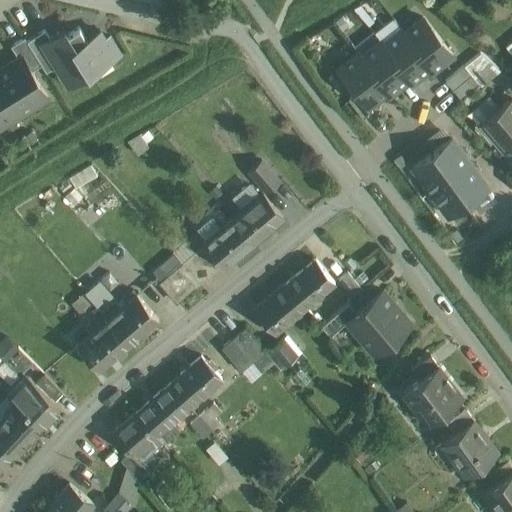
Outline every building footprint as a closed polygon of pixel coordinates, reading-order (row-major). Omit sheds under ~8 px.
[(452,54),(423,16),(404,31),(401,28),(401,29),(431,67),(433,69),(452,54)] [(100,31),(75,46),(68,34),(67,35),(64,29),(49,38),(41,43),(56,66),(65,80),(85,68),(88,72),(94,68),(94,69),(119,53),(109,36),(105,39),(100,31)] [(431,67),(401,29),(382,43),(380,40),(379,40),(411,81),(430,67),(430,68),(431,67)] [(44,30),(27,41),(41,65),(46,72),(56,66),(41,43),(49,38),(44,30)] [(24,38),(11,46),(18,59),(22,57),(31,71),(41,65),(27,41),(24,38)] [(411,81),(379,40),(361,54),(359,51),(358,52),(390,93),(408,78),(411,82),(411,81)] [(390,93),(358,52),(338,67),(368,105),(375,100),(387,90),(389,93),(390,93)] [(0,70),(0,74),(23,112),(47,97),(31,71),(22,57),(18,59),(0,70)] [(480,83),(462,63),(444,79),(461,99),(480,83)] [(0,126),(23,112),(0,74),(0,126)] [(511,96),(478,125),(507,159),(511,165),(511,96)] [(140,135),(129,143),(136,153),(147,145),(140,135)] [(471,163),(453,138),(413,167),(430,192),(471,163)] [(278,167),(269,156),(262,162),(271,173),(278,167)] [(262,162),(250,171),(267,191),(278,182),(271,173),(262,162)] [(488,187),(471,163),(430,192),(448,217),(488,187)] [(76,182),(96,173),(92,164),(72,173),(76,182)] [(262,194),(233,218),(252,242),(282,218),(262,194)] [(221,227),(212,216),(197,228),(206,240),(202,243),(221,265),(223,267),(253,243),(252,243),(252,242),(233,218),(232,219),(232,218),(221,227)] [(221,265),(203,244),(193,252),(194,253),(211,273),(212,273),(221,265)] [(211,273),(194,253),(182,263),(200,283),(211,273)] [(335,282),(315,258),(285,283),(305,306),(335,282)] [(175,259),(154,278),(160,282),(180,265),(175,259)] [(200,283),(182,263),(180,265),(197,285),(200,283)] [(180,265),(160,282),(178,302),(197,285),(180,265)] [(362,289),(347,271),(338,279),(353,296),(362,289)] [(136,294),(120,308),(116,303),(97,281),(84,293),(103,314),(128,344),(158,319),(136,294)] [(285,283),(285,282),(254,308),(275,332),(305,307),(305,306),(285,283)] [(356,312),(346,320),(347,321),(374,353),(410,323),(382,290),(356,312)] [(348,303),(321,325),(329,336),(347,321),(346,320),(356,312),(348,303)] [(102,314),(89,326),(93,330),(77,344),(99,370),(128,344),(103,314),(102,315),(102,314)] [(264,350),(245,329),(233,339),(251,361),(264,350)] [(296,356),(282,338),(270,348),(285,365),(296,356)] [(251,361),(233,339),(222,348),(240,370),(251,361)] [(0,364),(0,373),(10,384),(33,362),(18,347),(8,356),(0,364)] [(0,364),(8,356),(0,347),(0,364)] [(201,355),(169,383),(189,406),(221,378),(201,355)] [(430,355),(411,369),(419,379),(438,365),(430,355)] [(419,379),(403,391),(427,423),(462,397),(438,365),(419,379)] [(62,392),(44,374),(35,383),(54,401),(62,392)] [(35,383),(28,376),(9,397),(15,403),(40,426),(59,406),(54,401),(35,383)] [(169,383),(135,413),(156,435),(189,406),(169,383)] [(15,403),(1,418),(0,416),(0,440),(14,454),(40,426),(15,403)] [(220,424),(207,409),(199,416),(212,431),(220,424)] [(466,409),(446,423),(453,433),(472,419),(473,421),(474,420),(466,409)] [(135,412),(112,432),(130,452),(137,460),(138,460),(161,440),(156,435),(135,413),(135,412)] [(212,431),(199,416),(198,417),(198,416),(189,423),(203,439),(212,431)] [(453,433),(442,441),(457,461),(455,462),(465,476),(498,452),(488,440),(487,440),(473,421),(472,419),(453,433)] [(0,468),(14,454),(0,440),(0,468)] [(149,472),(138,460),(137,460),(130,452),(120,460),(139,480),(149,472)] [(511,465),(508,460),(489,474),(496,483),(511,471),(511,465)] [(511,511),(511,471),(496,483),(485,491),(499,511),(511,511)] [(85,511),(93,502),(69,483),(44,511),(85,511)] [(118,490),(102,506),(108,511),(121,511),(131,503),(118,490)]
